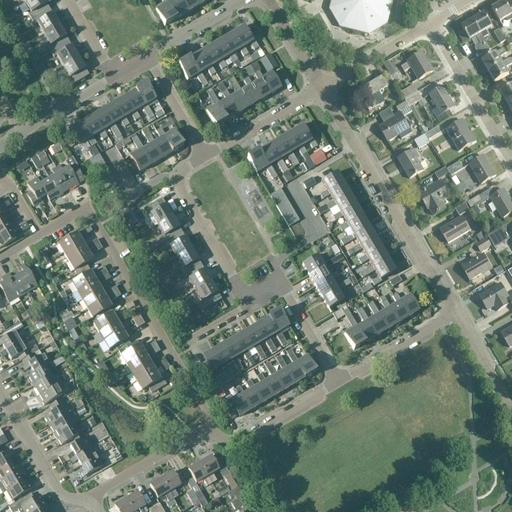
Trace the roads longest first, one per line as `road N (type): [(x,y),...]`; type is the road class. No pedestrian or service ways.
road 1 (residential): [(211,427),(89,215),(76,212),(0,257)]
road 2 (tertiary): [(453,314),(320,89)]
road 3 (residential): [(245,299),(180,194),(183,169),(202,158)]
road 4 (residential): [(511,166),(429,25)]
road 5 (residential): [(83,500),(211,427)]
road 6 (residential): [(83,500),(58,495),(0,393)]
road 7 (residential): [(211,427),(241,437),(336,381)]
road 8 (residential): [(202,158),(320,89)]
road 9 (residential): [(336,381),(453,314)]
road 10 (residential): [(320,89),(429,25)]
